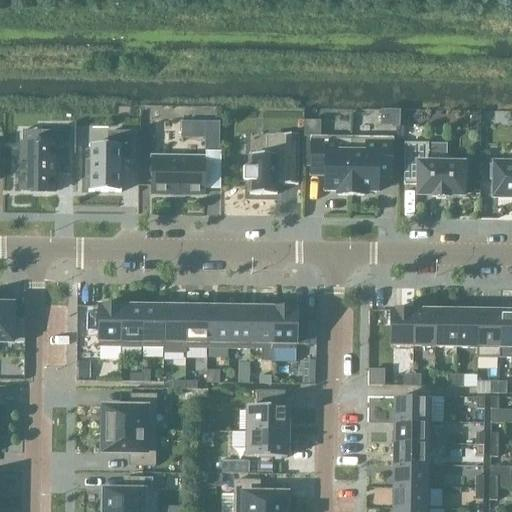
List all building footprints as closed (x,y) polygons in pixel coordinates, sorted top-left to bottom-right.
[(19,143),(19,191),(54,192),(54,175),(57,175),(57,170),(66,171),(68,171),(68,131),(41,131),(41,144),(19,143)] [(89,161),(85,161),(85,178),(89,178),(89,193),(118,193),(118,161),(133,161),(133,133),(107,133),(107,147),(90,146),(89,161)] [(249,182),(249,195),(275,196),(276,185),(297,186),(297,136),(274,135),(274,155),(249,155),(249,168),(244,168),(244,182),(249,182)] [(350,139),(310,138),(310,175),(323,176),(323,192),(336,193),(336,197),(349,197),(350,139)] [(390,139),(350,139),(349,197),(363,197),(363,193),(376,193),(376,176),(390,176),(390,139)] [(426,144),(402,144),(402,184),(416,184),(416,196),(430,196),(430,198),(447,198),(447,196),(461,197),(462,182),(466,182),(466,161),(445,160),(445,164),(426,164),(426,144)] [(204,161),(150,160),(149,194),(204,195),(204,161)] [(509,161),(489,161),(489,181),(493,181),(493,198),(511,198),(511,165),(509,165),(509,161)] [(0,343),(23,344),(24,319),(11,319),(12,305),(0,305),(0,343)] [(120,307),(98,307),(97,348),(119,348),(120,307)] [(142,308),(120,307),(119,348),(141,349),(142,308)] [(163,308),(142,308),(141,349),(162,349),(162,354),(163,354),(163,308)] [(185,308),(163,308),(163,354),(184,354),(185,308)] [(206,309),(185,308),(184,354),(185,354),(185,349),(206,350),(206,309)] [(228,309),(206,309),(206,350),(227,350),(228,309)] [(250,309),(228,309),(227,350),(249,350),(250,309)] [(271,309),(250,309),(249,350),(260,351),(260,359),(270,359),(271,351),(271,309)] [(295,310),(271,309),(271,351),(295,351),(295,346),(307,346),(307,322),(295,322),(295,310)] [(412,312),(389,311),(389,348),(411,348),(412,312)] [(434,312),(412,312),(411,348),(433,348),(434,312)] [(455,312),(434,312),(433,348),(455,349),(455,312)] [(477,312),(455,312),(455,349),(475,349),(475,359),(476,359),(477,312)] [(498,313),(477,312),(476,359),(498,359),(498,313)] [(511,312),(498,313),(498,359),(499,359),(499,349),(511,349),(511,312)] [(141,371),(141,375),(141,383),(148,383),(149,371),(141,371)] [(141,375),(129,375),(129,383),(141,383),(141,375)] [(411,375),(403,375),(403,387),(411,387),(411,375)] [(419,375),(411,375),(411,387),(419,388),(419,375)] [(454,376),(446,376),(446,388),(454,388),(454,376)] [(462,376),(454,376),(454,388),(462,388),(462,376)] [(184,382),(172,382),(172,390),(184,390),(184,382)] [(196,382),(184,382),(184,390),(196,390),(196,382)] [(497,383),(489,383),(489,395),(497,395),(497,383)] [(506,383),(497,383),(497,395),(505,395),(506,383)] [(154,432),(155,396),(129,396),(129,409),(102,408),(102,429),(101,429),(101,431),(154,432)] [(483,398),(475,398),(475,410),(483,410),(483,398)] [(497,398),(489,398),(489,410),(497,410),(497,398)] [(430,400),(394,399),(394,423),(430,424),(430,400)] [(286,409),(246,408),(246,433),(286,434),(286,409)] [(430,424),(394,423),(394,445),(429,445),(430,424)] [(154,467),(154,432),(101,431),(101,433),(102,433),(102,454),(129,454),(128,467),(154,467)] [(286,434),(246,433),(246,458),(286,459),(286,434)] [(483,434),(475,434),(475,446),(483,446),(483,434)] [(497,434),(489,434),(489,446),(497,446),(497,434)] [(429,445),(394,445),(393,466),(429,467),(429,445)] [(483,446),(475,446),(474,458),(482,458),(483,446)] [(497,446),(489,446),(489,458),(497,458),(497,446)] [(429,467),(393,466),(393,488),(429,489),(429,467)] [(482,477),(474,477),(474,489),(482,489),(482,477)] [(496,478),(488,477),(488,489),(496,490),(496,478)] [(142,511),(143,493),(151,493),(151,479),(128,479),(128,491),(101,491),(100,511),(142,511)] [(233,482),(232,511),(284,511),(285,495),(258,495),(258,482),(233,482)] [(429,489),(393,488),(393,510),(428,510),(429,489)] [(482,489),(474,489),(474,501),(482,501),(482,489)] [(496,490),(488,489),(488,501),(496,502),(496,490)]
